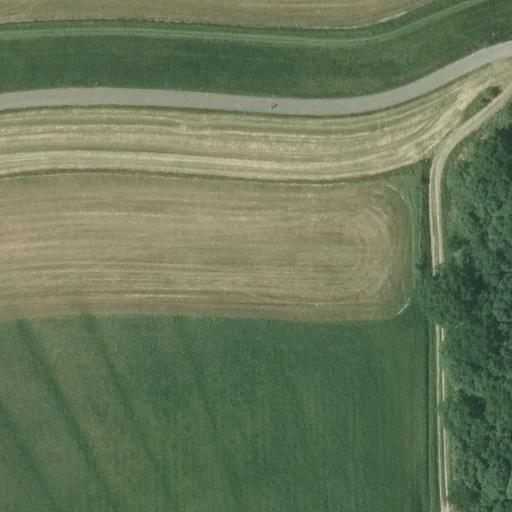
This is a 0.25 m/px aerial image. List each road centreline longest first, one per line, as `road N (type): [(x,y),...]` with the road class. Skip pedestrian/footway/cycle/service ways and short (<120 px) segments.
road 1 (unclassified): [(0,102),(141,95),(329,110),(382,104),(511,50)]
road 2 (track): [(443,511),(435,177),(464,123),(511,84)]
